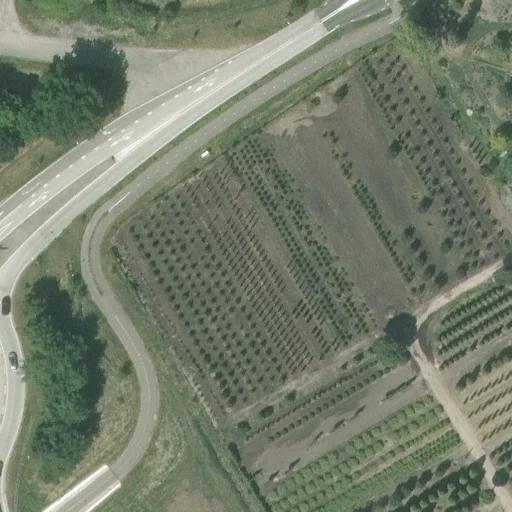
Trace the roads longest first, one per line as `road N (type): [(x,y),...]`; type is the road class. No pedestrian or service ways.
road 1 (tertiary): [(0,286),(75,208),(210,97)]
road 2 (tertiary): [(210,97),(140,124),(0,223)]
road 3 (tertiary): [(210,97),(325,21)]
road 4 (primary): [(0,451),(14,394),(0,319)]
